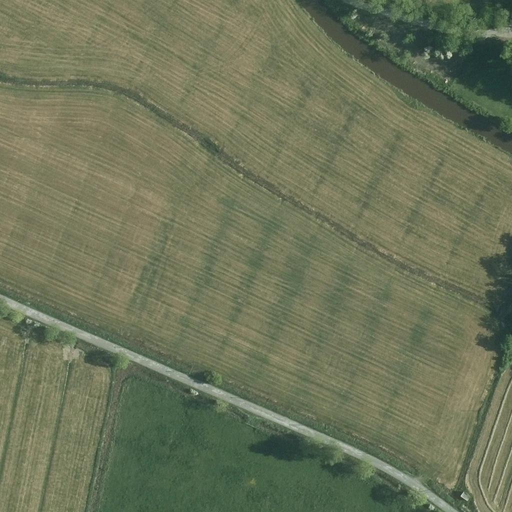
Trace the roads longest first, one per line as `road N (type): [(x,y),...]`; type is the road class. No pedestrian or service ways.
road 1 (unclassified): [(453,511),(382,463),(0,300)]
road 2 (residential): [(349,0),(475,37)]
